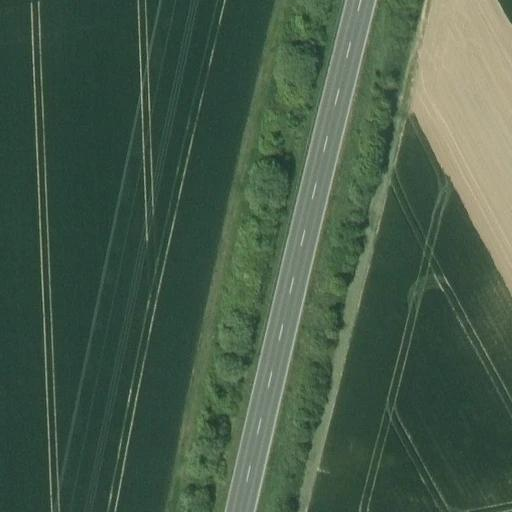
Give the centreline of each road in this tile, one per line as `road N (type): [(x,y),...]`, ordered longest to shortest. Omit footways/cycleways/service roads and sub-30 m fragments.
road 1 (primary): [(362,0),(236,511)]
road 2 (track): [(170,511),(285,0)]
